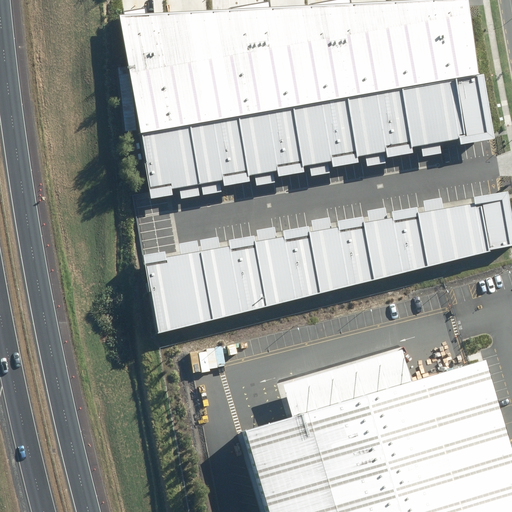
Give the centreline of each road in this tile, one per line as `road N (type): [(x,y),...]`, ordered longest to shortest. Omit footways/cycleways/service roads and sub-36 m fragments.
road 1 (motorway): [(0,30),(24,207),(89,511)]
road 2 (motorway): [(43,511),(0,313)]
